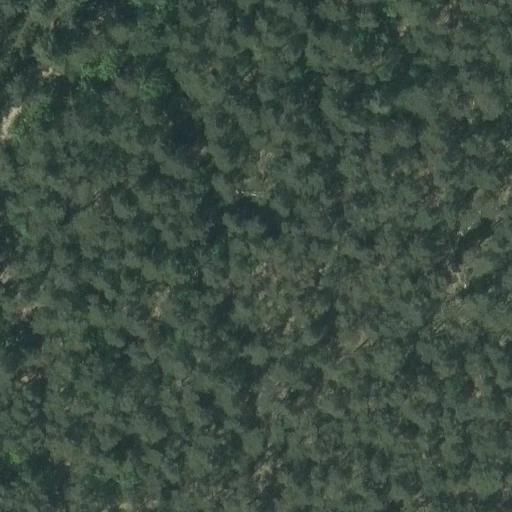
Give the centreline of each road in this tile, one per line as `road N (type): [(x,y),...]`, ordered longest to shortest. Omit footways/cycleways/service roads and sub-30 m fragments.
road 1 (track): [(0,147),(79,511)]
road 2 (track): [(0,97),(93,0)]
